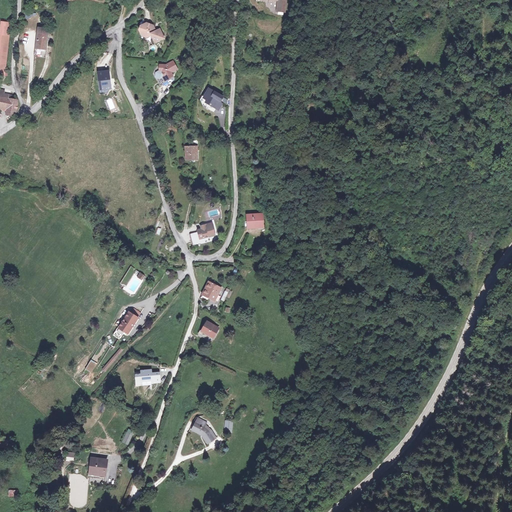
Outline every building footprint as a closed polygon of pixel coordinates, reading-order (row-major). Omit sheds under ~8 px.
[(278,13),(286,13),(287,0),(266,0),(279,1),(278,13)] [(4,22),(0,54),(0,74),(5,75),(11,23),(4,22)] [(150,35),(154,43),(163,39),(159,30),(154,31),(153,28),(144,25),(141,26),(140,30),(141,34),(148,36),(150,35)] [(34,55),(44,56),(47,29),(38,28),(34,55)] [(175,63),(167,67),(161,66),(161,72),(157,73),(157,78),(161,80),(164,78),(166,77),(168,81),(173,78),(171,75),(179,71),(175,63)] [(108,73),(99,74),(102,89),(110,88),(108,73)] [(227,96),(213,88),(207,97),(211,99),(210,101),(220,107),(222,108),(225,103),(223,102),(227,96)] [(6,97),(4,108),(10,109),(9,114),(18,116),(21,100),(6,97)] [(188,146),(188,157),(200,157),(200,145),(188,146)] [(248,217),(248,228),(262,227),(262,217),(248,217)] [(209,237),(213,236),(212,235),(218,234),(216,225),(205,228),(206,230),(206,232),(201,233),(195,235),(198,246),(205,245),(204,240),(209,238),(209,237)] [(221,287),(210,281),(203,293),(202,292),(200,297),(206,300),(208,297),(214,300),(221,287)] [(119,327),(128,333),(138,318),(128,312),(119,327)] [(218,328),(207,321),(200,334),(206,337),(209,333),(214,336),(218,328)] [(105,371),(124,350),(121,348),(102,368),(105,371)] [(155,372),(154,369),(145,370),(145,373),(139,374),(140,383),(146,383),(146,381),(155,380),(155,382),(160,382),(160,378),(163,378),(163,372),(155,372)] [(38,378),(44,382),(47,378),(41,374),(38,378)] [(213,431),(208,426),(205,425),(207,421),(200,418),(194,429),(203,435),(210,444),(217,438),(213,431)] [(225,420),(224,432),(232,433),(233,421),(225,420)] [(129,428),(122,441),(128,444),(134,431),(129,428)] [(0,439),(0,448),(12,454),(16,447),(0,439)] [(75,461),(75,452),(67,451),(66,460),(75,461)] [(108,461),(93,459),(90,479),(105,481),(108,461)]
